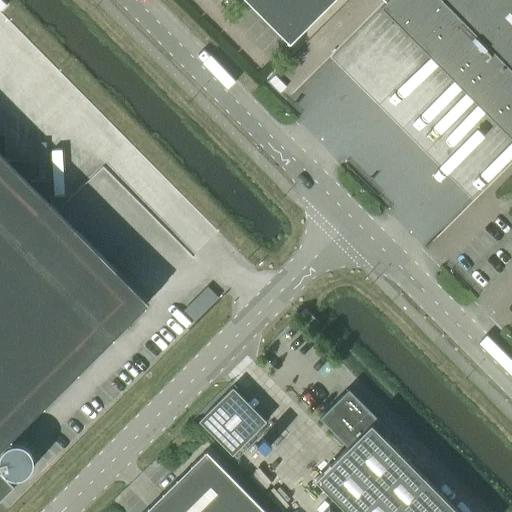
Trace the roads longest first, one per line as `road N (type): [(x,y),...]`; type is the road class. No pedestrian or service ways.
road 1 (unclassified): [(66,511),(348,218)]
road 2 (unclassified): [(348,218),(131,0)]
road 3 (unclassified): [(511,381),(348,218)]
